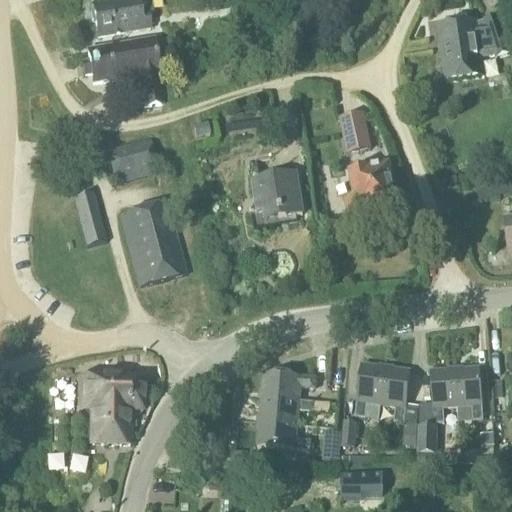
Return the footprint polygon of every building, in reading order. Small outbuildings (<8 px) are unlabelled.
[(93,10),(90,13),(91,23),(95,25),(98,40),(150,31),(147,16),(153,15),(149,0),(130,0),(92,6),(93,10)] [(476,23),(437,28),(445,86),(484,80),(481,60),(495,58),(496,61),(510,57),(506,46),(511,44),(511,43),(507,27),(501,29),(498,19),(484,23),(486,30),(477,31),(476,23)] [(89,64),(82,66),(84,78),(91,77),(92,87),(139,78),(141,88),(145,112),(161,108),(157,85),(155,75),(157,74),(152,43),(134,46),(87,54),(89,64)] [(364,115),(338,121),(346,159),(372,153),(364,115)] [(206,128),(193,132),(195,141),(209,137),(206,128)] [(149,142),(106,154),(115,187),(158,175),(149,142)] [(355,200),(345,202),(348,217),(358,215),(358,216),(361,215),(364,216),(370,215),(372,213),(381,211),(384,212),(390,211),(392,209),(395,209),(388,169),(350,177),(355,200)] [(261,198),(254,199),(257,214),(263,213),(265,223),(302,217),(296,177),(258,183),(261,198)] [(92,196),(73,201),(84,248),(104,243),(92,196)] [(166,206),(120,219),(139,290),(186,277),(166,206)] [(356,406),(355,420),(365,422),(367,407),(381,409),(385,371),(361,368),(356,406)] [(385,371),(381,409),(395,410),(393,425),(404,426),(404,424),(405,412),(406,407),(410,374),(385,371)] [(479,371),(454,373),(457,411),(471,410),(472,424),(483,424),(482,409),(479,371)] [(454,373),(430,375),(432,412),(433,427),(444,426),(443,412),(457,411),(454,373)] [(263,376),(261,400),(298,404),(299,390),(314,391),(315,381),(300,380),(263,376)] [(79,381),(79,414),(91,414),(90,448),(129,448),(129,414),(141,415),(142,382),(79,381)] [(261,400),(259,425),(296,428),(297,414),(312,415),(313,405),(298,404),(261,400)] [(405,412),(404,424),(418,426),(418,409),(406,407),(405,412)] [(259,425),(257,450),(294,453),(309,454),(310,444),(295,442),(296,428),(259,425)] [(345,425),(343,450),(356,451),(358,426),(345,425)] [(418,431),(417,458),(422,458),(436,458),(436,431),(436,429),(418,429),(418,431)] [(325,434),(324,464),(341,465),(342,435),(325,434)] [(497,437),(482,438),(482,450),(497,449),(497,437)] [(383,477),(341,477),(341,502),(363,501),(363,497),(384,497),(383,477)]
